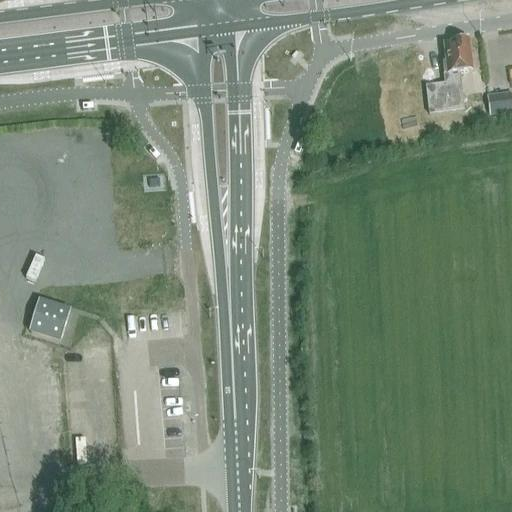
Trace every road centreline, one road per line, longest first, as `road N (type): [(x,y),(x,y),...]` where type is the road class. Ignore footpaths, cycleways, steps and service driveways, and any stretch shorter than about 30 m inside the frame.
road 1 (unknown): [(154,475),(33,475),(19,451),(18,298),(42,275),(215,232)]
road 2 (tertiary): [(237,346),(239,112),(228,28)]
road 3 (tertiary): [(201,31),(223,309),(237,346)]
road 4 (unclassified): [(187,258),(203,472),(237,471)]
road 5 (primary): [(228,28),(449,0)]
road 6 (primary): [(0,57),(201,31)]
road 7 (primary): [(143,0),(0,18)]
road 8 (tertiary): [(237,471),(237,346)]
